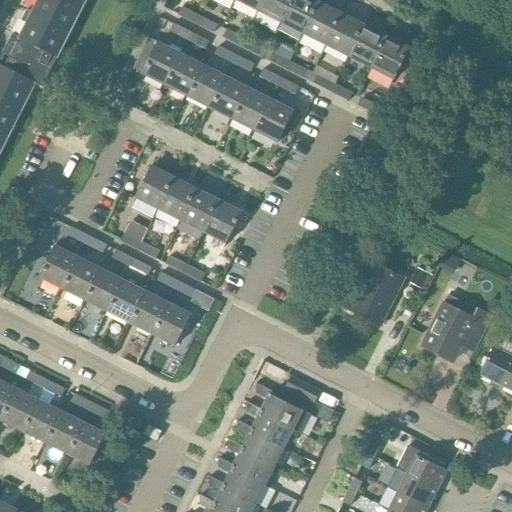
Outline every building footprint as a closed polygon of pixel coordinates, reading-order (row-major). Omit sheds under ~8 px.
[(63,33),(77,6),(64,0),(39,0),(31,16),(63,33)] [(259,12),(264,0),(236,0),(259,12)] [(264,0),(259,12),(281,23),(292,0),(264,0)] [(310,0),(292,0),(281,23),(303,34),(319,4),(310,0)] [(319,4),(303,34),(326,46),(342,16),(319,4)] [(182,7),(179,15),(195,23),(199,16),(182,7)] [(53,54),(63,33),(31,16),(19,40),(23,42),(21,46),(50,61),(53,54)] [(199,16),(195,23),(197,24),(214,33),(218,25),(200,16),(199,16)] [(349,57),(364,27),(342,16),(326,46),(349,57)] [(174,24),(171,31),(187,40),(191,32),(174,24)] [(364,27),(349,57),(372,69),(375,64),(388,39),(364,27)] [(227,30),(224,38),(241,47),(245,39),(227,30)] [(191,32),(187,40),(189,40),(206,49),(210,42),(192,33),(191,32)] [(148,38),(143,48),(144,49),(153,54),(143,74),(164,85),(180,54),(158,43),(149,38),(148,38)] [(245,39),(241,47),(242,47),(260,56),(264,48),(246,39),(245,39)] [(375,64),(372,69),(395,81),(402,66),(411,70),(418,55),(410,51),(410,50),(388,39),(375,64)] [(0,59),(0,65),(30,81),(43,87),(53,67),(58,57),(53,54),(50,61),(21,46),(17,44),(13,52),(6,48),(0,59)] [(219,46),(215,54),(231,63),(236,54),(219,46)] [(272,53),(268,61),(286,69),(290,61),(272,53)] [(180,54),(164,85),(166,85),(187,96),(188,95),(190,90),(203,66),(181,55),(180,54)] [(236,54),(231,63),(233,64),(251,73),(255,65),(255,64),(237,55),(236,54)] [(290,61),(286,69),(286,70),(287,70),(305,79),(309,71),(291,62),(290,61)] [(0,99),(17,108),(30,81),(0,65),(0,99)] [(188,95),(187,96),(188,97),(209,107),(224,76),(204,66),(203,66),(190,90),(188,95)] [(278,86),(282,78),(264,69),(260,77),(278,86)] [(331,92),(335,84),(318,75),(314,84),(331,92)] [(231,119),(247,88),(224,76),(209,107),(231,119)] [(282,78),(278,86),(296,95),(300,87),(282,78)] [(335,84),(331,92),(349,101),(353,93),(335,84)] [(247,88),(231,119),(256,131),(256,130),(256,129),(271,100),(247,88)] [(377,115),(380,107),(362,98),(359,106),(377,115)] [(0,130),(4,133),(17,108),(0,99),(0,130)] [(256,129),(256,131),(278,142),(294,112),(271,100),(256,129)] [(152,167),(136,198),(158,209),(174,178),(152,167)] [(174,178),(158,209),(182,221),(198,190),(174,178)] [(204,232),(220,201),(198,190),(182,221),(204,232)] [(220,201),(204,232),(227,244),(243,212),(220,201)] [(72,228),(68,235),(84,243),(88,236),(72,228)] [(139,250),(143,243),(125,234),(121,241),(139,250)] [(88,236),(84,243),(86,244),(103,253),(107,245),(97,240),(89,236),(88,236)] [(143,243),(139,250),(157,259),(161,252),(143,243)] [(56,246),(40,277),(61,288),(77,257),(56,246)] [(117,250),(113,258),(130,266),(134,259),(117,250)] [(184,273),(187,265),(170,256),(166,264),(184,273)] [(77,257),(61,288),(63,289),(85,300),(101,269),(79,258),(77,257)] [(134,259),(130,266),(131,267),(149,275),(152,268),(135,259),(134,259)] [(382,325),(405,280),(373,264),(350,309),(382,325)] [(187,265),(184,273),(202,282),(206,274),(187,265)] [(101,269),(85,300),(107,311),(123,280),(101,269)] [(422,289),(429,275),(418,269),(411,283),(422,289)] [(161,273),(158,280),(175,289),(178,281),(161,273)] [(123,280),(107,311),(108,312),(131,323),(146,292),(124,280),(123,280)] [(178,281),(175,289),(176,289),(193,298),(197,291),(179,282),(178,281)] [(146,292),(131,323),(152,334),(168,302),(146,292)] [(444,306),(423,347),(454,362),(455,361),(462,347),(464,342),(474,347),(476,348),(491,318),(478,311),(479,310),(449,296),(444,306)] [(490,298),(485,310),(495,315),(501,303),(490,298)] [(168,302),(152,334),(153,335),(176,346),(192,315),(169,303),(168,302)] [(511,355),(495,347),(480,375),(511,391),(511,355)] [(3,357),(0,363),(0,365),(17,374),(21,366),(3,357)] [(6,407),(0,420),(22,431),(38,398),(48,380),(30,371),(26,379),(34,383),(29,394),(16,387),(6,407)] [(314,404),(314,403),(319,392),(292,378),(286,390),(314,404)] [(0,419),(0,420),(16,387),(0,379),(0,419)] [(38,398),(22,431),(44,442),(60,410),(50,404),(55,393),(62,397),(66,389),(48,380),(38,398)] [(261,414),(293,431),(301,434),(311,415),(277,398),(278,395),(258,384),(256,394),(268,400),(263,411),(261,414)] [(89,411),(93,403),(75,394),(72,402),(89,411)] [(261,414),(263,411),(247,402),(247,413),(259,418),(253,429),(252,433),(284,449),(293,431),(261,414)] [(93,403),(89,411),(107,419),(111,412),(93,403)] [(60,410),(44,442),(46,443),(67,454),(84,421),(62,411),(60,410)] [(84,421),(67,454),(68,454),(91,465),(107,433),(85,422),(84,421)] [(252,433),(253,429),(238,421),(237,431),(249,437),(244,447),(242,453),(274,468),(284,449),(252,433)] [(149,424),(144,433),(145,434),(157,440),(161,431),(149,425),(149,424)] [(242,453),(244,447),(229,440),(228,450),(240,455),(234,467),(233,471),(265,486),(274,468),(242,453)] [(367,453),(375,457),(381,446),(373,442),(367,453)] [(407,450),(397,468),(438,489),(447,470),(418,455),(420,452),(409,446),(407,450)] [(369,470),(375,457),(367,453),(361,466),(369,470)] [(233,471),(234,467),(219,458),(219,468),(231,474),(225,485),(224,488),(256,504),(265,486),(233,471)] [(396,468),(387,486),(399,492),(429,507),(438,489),(397,468),(396,468)] [(224,488),(225,485),(210,478),(210,486),(221,492),(216,503),(215,507),(225,511),(252,511),(256,504),(224,488)] [(349,490),(357,494),(363,482),(355,478),(349,490)] [(351,506),(357,494),(349,490),(342,502),(351,506)] [(399,492),(390,510),(393,511),(426,511),(429,507),(399,492)] [(225,511),(215,507),(216,503),(200,494),(201,505),(212,511),(211,511),(225,511)] [(0,511),(15,511),(17,510),(0,501),(0,511)]
